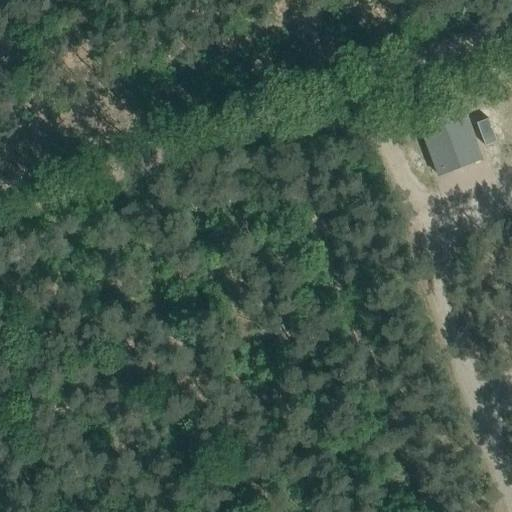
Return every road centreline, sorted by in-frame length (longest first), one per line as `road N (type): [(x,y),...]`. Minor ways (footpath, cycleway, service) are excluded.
road 1 (track): [(511,26),(0,209)]
road 2 (track): [(511,496),(362,83)]
